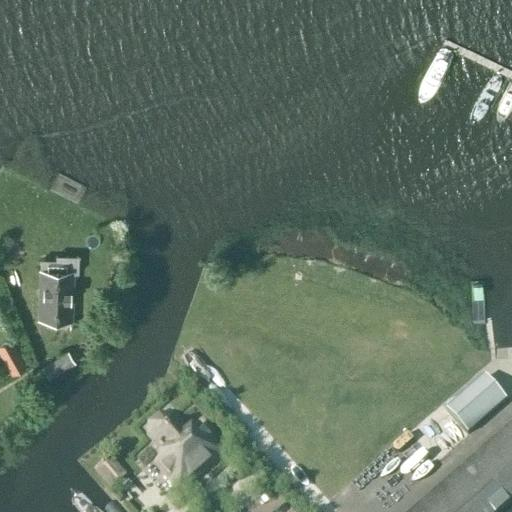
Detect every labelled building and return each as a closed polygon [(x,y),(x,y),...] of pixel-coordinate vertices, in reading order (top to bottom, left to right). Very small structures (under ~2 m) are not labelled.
[(69,264),(38,262),(35,320),(67,321),(69,264)] [(22,366),(12,349),(0,355),(0,359),(8,374),(22,366)] [(69,364),(63,353),(39,368),(45,378),(69,364)] [(508,405),(486,379),(446,414),(468,439),(508,405)] [(172,416),(157,415),(146,425),(145,440),(159,455),(156,459),(158,461),(151,467),(178,497),(226,454),(199,424),(192,431),(190,428),(186,431),(172,416)] [(500,511),(511,502),(511,422),(409,511),(500,511)] [(126,476),(109,457),(93,472),(110,491),(126,476)] [(246,475),(243,477),(232,463),(222,471),(231,481),(216,494),(230,511),(258,489),(246,475)]
